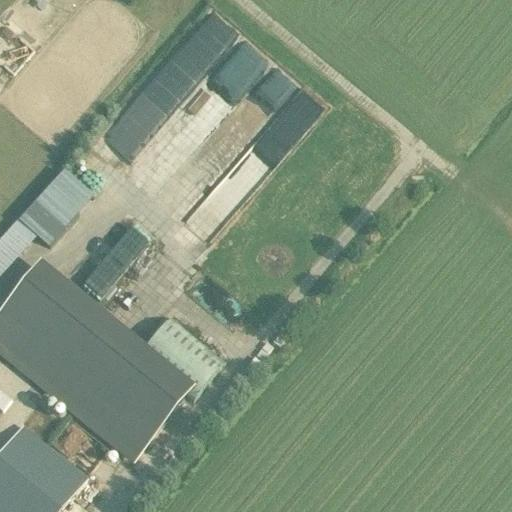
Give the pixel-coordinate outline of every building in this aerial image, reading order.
[(132,170),(239,32),(212,11),(105,149),(132,170)] [(264,129),(299,86),(279,69),(244,112),(264,129)] [(169,187),(243,89),(222,73),(212,86),(203,79),(168,125),(169,126),(140,165),(169,187)] [(308,132),(327,109),(302,87),(187,225),(209,243),(304,129),(308,132)] [(83,216),(52,188),(18,226),(50,254),(83,216)] [(137,225),(88,286),(106,300),(155,239),(137,225)] [(33,280),(0,320),(0,352),(135,463),(184,403),(33,280)] [(0,394),(0,411),(5,415),(13,405),(0,394)] [(0,511),(61,511),(87,481),(24,431),(0,461),(0,511)]
